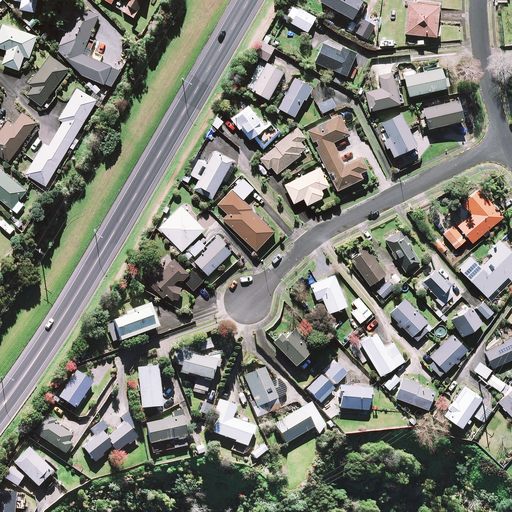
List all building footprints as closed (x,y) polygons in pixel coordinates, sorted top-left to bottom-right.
[(37,0),(21,0),(20,10),(34,13),(37,0)] [(145,0),(100,0),(112,7),(115,0),(130,0),(123,12),(134,19),(145,0)] [(350,20),(352,18),(356,20),(364,7),(359,4),(361,1),(358,0),(318,0),(318,2),(350,20)] [(438,5),(407,3),(404,34),(435,36),(438,5)] [(315,17),(293,5),(287,16),(293,19),(290,23),(307,32),(315,17)] [(101,16),(77,7),(58,51),(81,75),(105,85),(112,68),(83,55),(101,16)] [(37,35),(3,24),(0,34),(0,50),(5,52),(1,66),(19,72),(23,57),(29,59),(37,35)] [(265,34),(261,42),(260,41),(253,54),(266,61),(273,48),(267,45),(271,37),(265,34)] [(340,51),(322,44),(314,63),(346,76),(355,53),(341,47),(340,51)] [(69,70),(50,55),(28,85),(32,90),(26,95),(41,106),(69,70)] [(282,72),(266,63),(251,91),(267,99),(282,72)] [(444,87),(440,67),(403,76),(408,96),(444,87)] [(399,104),(392,73),(377,76),(380,88),(364,92),(368,111),(399,104)] [(311,88),(294,78),(277,108),(293,117),(303,99),(305,100),(311,88)] [(96,100),(77,89),(58,120),(62,122),(48,146),(43,143),(25,175),(46,186),(96,100)] [(461,120),(456,99),(422,108),(427,128),(461,120)] [(262,147),(280,133),(270,121),(264,126),(247,106),(231,119),(248,141),(253,136),(262,147)] [(37,123),(22,112),(14,123),(9,121),(0,130),(0,156),(9,162),(37,123)] [(415,145),(399,114),(381,123),(389,139),(385,141),(393,156),(415,145)] [(348,135),(338,115),(307,130),(336,190),(362,178),(369,175),(360,157),(342,165),(332,142),(348,135)] [(305,137),(296,127),(273,146),(274,147),(259,159),(268,169),(271,167),(276,174),(306,150),(300,142),(305,137)] [(188,183),(192,176),(198,179),(193,189),(211,199),(232,161),(214,151),(207,164),(198,160),(190,175),(185,172),(181,180),(188,183)] [(26,189),(0,168),(0,199),(13,209),(26,189)] [(328,186),(319,168),(284,185),(293,203),(303,198),(306,205),(323,197),(320,190),(328,186)] [(501,217),(478,189),(453,211),(462,222),(457,226),(471,242),(501,217)] [(273,232),(231,190),(217,204),(227,214),(222,219),(254,251),(273,232)] [(203,229),(181,206),(158,228),(181,251),(203,229)] [(464,240),(452,226),(442,235),(455,248),(464,240)] [(419,262),(399,230),(384,240),(404,272),(419,262)] [(511,239),(505,233),(487,251),(491,255),(481,265),(470,255),(457,268),(491,301),(511,279),(511,239)] [(231,251),(217,236),(193,260),(207,275),(231,251)] [(448,247),(441,239),(434,245),(441,253),(448,247)] [(187,260),(193,255),(194,256),(205,246),(199,240),(188,250),(183,255),(187,260)] [(385,274),(367,247),(350,259),(369,285),(385,274)] [(189,274),(174,258),(158,274),(152,268),(143,277),(162,297),(166,294),(172,301),(182,291),(174,283),(176,281),(182,280),(192,291),(202,281),(192,271),(189,274)] [(449,285),(434,270),(421,282),(443,304),(451,296),(445,289),(449,285)] [(346,305),(333,275),(310,285),(316,299),(321,297),(328,313),(346,305)] [(394,287),(387,280),(376,291),(382,298),(394,287)] [(371,313),(358,298),(352,302),(357,308),(351,313),(359,323),(371,313)] [(426,321),(404,298),(389,314),(416,341),(427,330),(422,325),(426,321)] [(493,312),(482,301),(475,308),(486,319),(493,312)] [(156,327),(148,304),(125,312),(126,315),(105,323),(112,343),(156,327)] [(480,323),(468,306),(449,319),(461,336),(480,323)] [(311,348),(294,329),(285,337),(281,333),(273,341),(294,364),(311,348)] [(384,347),(374,331),(359,341),(379,375),(403,361),(392,342),(384,347)] [(438,376),(453,362),(455,364),(460,360),(458,358),(466,350),(452,334),(429,355),(433,360),(428,365),(438,376)] [(511,337),(484,351),(492,368),(511,357),(511,337)] [(218,361),(175,350),(172,363),(181,366),(179,371),(210,379),(213,366),(217,367),(218,361)] [(319,403),(333,389),(331,387),(345,373),(334,362),(306,390),(319,403)] [(490,370),(479,362),(473,370),(485,379),(490,370)] [(160,406),(157,366),(136,368),(139,408),(160,406)] [(276,397),(263,367),(242,375),(255,406),(276,397)] [(91,383),(75,371),(57,397),(74,408),(91,383)] [(399,379),(393,374),(383,385),(388,390),(399,379)] [(504,383),(492,375),(487,382),(499,391),(504,383)] [(434,391),(402,378),(395,397),(427,409),(434,391)] [(208,384),(195,381),(192,391),(205,395),(208,384)] [(366,411),(369,388),(342,384),(338,407),(366,411)] [(461,427),(465,422),(468,424),(471,420),(467,417),(481,398),(464,385),(443,415),(461,427)] [(511,388),(497,402),(511,417),(511,388)] [(245,447),(246,444),(249,434),(251,435),(254,426),(231,418),(235,405),(218,399),(213,414),(218,416),(212,433),(233,440),(232,442),(245,447)] [(313,427),(317,434),(323,425),(310,402),(272,424),(284,443),(313,427)] [(491,410),(482,404),(474,416),(482,422),(491,410)] [(187,445),(179,409),(171,411),(172,417),(144,423),(151,453),(187,445)] [(82,447),(95,463),(104,455),(102,452),(111,445),(116,451),(127,442),(128,444),(137,437),(130,428),(136,423),(127,412),(121,417),(125,422),(106,437),(102,432),(107,427),(101,420),(90,430),(95,436),(82,447)] [(55,421),(45,414),(33,433),(64,453),(70,444),(67,441),(71,435),(54,423),(55,421)] [(52,470),(27,447),(12,463),(36,486),(52,470)] [(23,475),(11,466),(3,477),(16,486),(23,475)] [(0,511),(12,511),(13,508),(22,509),(24,493),(0,490),(0,511)]
